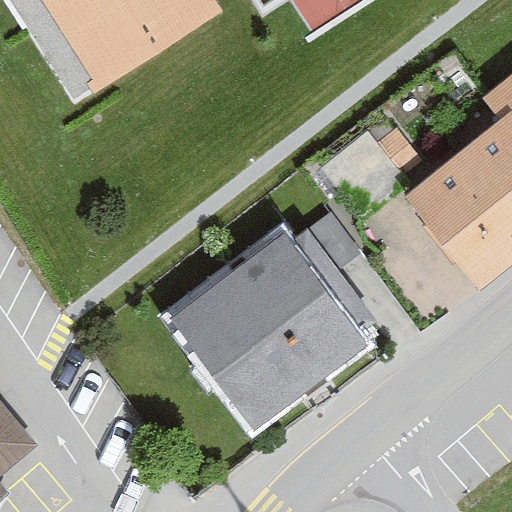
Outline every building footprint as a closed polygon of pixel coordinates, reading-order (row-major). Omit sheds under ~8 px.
[(220,10),(213,0),(6,0),(72,104),(220,10)] [(511,109),(511,72),(483,97),(500,118),(511,109)] [(511,109),(500,118),(404,194),(478,287),(511,260),(511,109)] [(289,230),(171,313),(255,431),(372,348),(289,230)] [(0,479),(44,446),(0,395),(0,479)]
